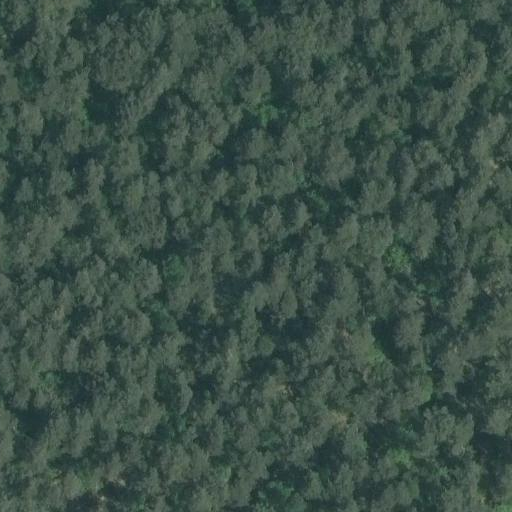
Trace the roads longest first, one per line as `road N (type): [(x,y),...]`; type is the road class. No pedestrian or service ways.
road 1 (track): [(0,82),(268,511)]
road 2 (track): [(385,511),(475,463),(511,478)]
